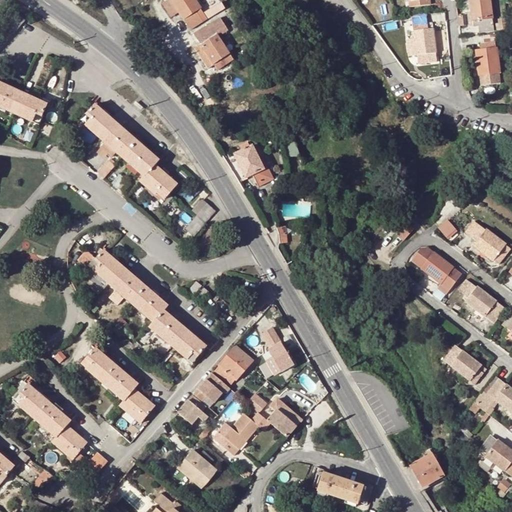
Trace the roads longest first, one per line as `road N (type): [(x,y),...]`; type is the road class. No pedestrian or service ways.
road 1 (residential): [(511,298),(433,238),(419,239),(399,261),(400,274),(511,365)]
road 2 (secondary): [(109,47),(200,144),(261,248)]
road 3 (secondary): [(279,279),(385,463)]
road 4 (residential): [(257,511),(257,485),(286,456),(365,468),(385,463)]
road 5 (residential): [(346,0),(400,75),(452,106)]
road 6 (residential): [(125,454),(31,354)]
road 7 (residential): [(72,314),(61,246),(113,206)]
road 8 (residential): [(160,246),(146,273),(222,339)]
road 9 (residential): [(171,399),(72,314)]
road 10 (residential): [(109,47),(90,63),(34,40),(0,58)]
